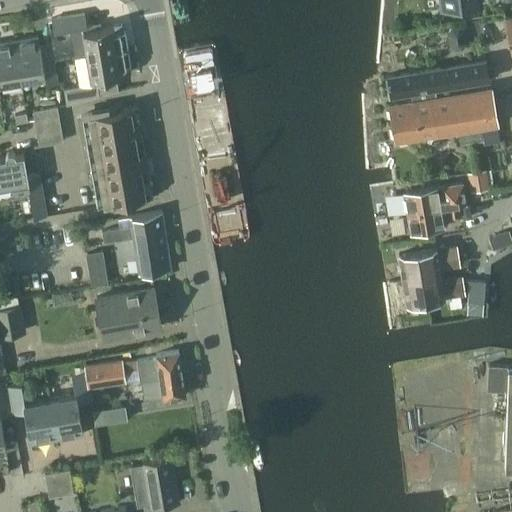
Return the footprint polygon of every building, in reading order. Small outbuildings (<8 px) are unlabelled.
[(70,27),(75,56),(127,47),(124,30),(122,31),(121,23),(96,28),(95,22),(86,24),(84,12),(51,18),(53,31),(70,27)] [(458,26),(451,27),(447,33),(450,45),(455,49),(462,48),(466,42),(464,30),(458,26)] [(44,75),(45,85),(58,83),(51,44),(39,46),(38,35),(14,39),(21,79),(44,75)] [(14,39),(0,41),(0,82),(21,79),(14,39)] [(128,64),(130,64),(127,47),(75,56),(80,85),(63,88),(65,103),(98,94),(96,83),(105,81),(104,76),(129,72),(128,64)] [(389,96),(489,79),(486,58),(386,75),(389,96)] [(491,85),(389,102),(395,139),(458,129),(461,142),(489,137),(500,135),(497,122),(491,85)] [(32,109),(34,120),(59,116),(57,105),(32,109)] [(96,206),(152,196),(136,106),(81,115),(96,206)] [(16,122),(27,120),(26,112),(14,114),(16,122)] [(61,128),(59,116),(34,120),(36,132),(61,128)] [(63,140),(61,128),(36,132),(38,144),(63,140)] [(30,193),(34,216),(46,214),(39,173),(27,175),(23,153),(15,154),(15,152),(13,150),(11,150),(8,150),(5,153),(5,156),(0,156),(0,197),(11,195),(12,196),(30,193)] [(484,169),(468,171),(472,190),(487,188),(484,169)] [(403,190),(406,212),(458,203),(464,202),(461,180),(403,190)] [(460,213),(458,203),(406,212),(410,232),(443,226),(442,216),(460,213)] [(468,204),(461,205),(463,217),(470,216),(468,204)] [(149,268),(149,270),(165,267),(170,266),(161,209),(130,214),(130,215),(118,217),(119,226),(102,229),(104,241),(133,236),(139,270),(147,269),(149,268)] [(492,246),(511,239),(507,228),(488,235),(492,246)] [(455,242),(397,252),(402,277),(440,271),(438,260),(457,257),(455,242)] [(149,268),(147,269),(148,275),(166,273),(165,267),(149,270),(149,268)] [(442,283),(440,271),(402,277),(406,303),(464,293),(461,280),(442,283)] [(470,280),(468,300),(482,301),(484,281),(470,280)] [(161,325),(153,286),(104,295),(97,297),(102,324),(105,339),(133,334),(132,330),(161,325)] [(0,333),(23,329),(17,296),(0,299),(0,333)] [(122,359),(85,364),(88,387),(140,379),(140,380),(147,379),(150,396),(162,394),(163,398),(185,395),(178,350),(156,353),(156,356),(137,359),(137,357),(122,360),(122,359)] [(488,363),(486,389),(506,390),(503,465),(511,464),(511,364),(507,364),(507,365),(500,364),(488,363)] [(74,367),(75,374),(81,372),(84,372),(83,365),(74,367)] [(71,374),(75,393),(49,398),(56,438),(83,433),(78,402),(90,400),(85,372),(81,372),(75,374),(71,374)] [(21,383),(7,385),(12,413),(24,411),(29,442),(56,438),(49,398),(24,402),(21,383)] [(0,447),(6,447),(0,415),(12,413),(7,385),(0,386),(0,447)] [(94,404),(96,418),(127,416),(126,401),(94,404)] [(145,506),(178,501),(170,457),(130,464),(136,503),(144,502),(145,506)] [(69,468),(44,472),(46,484),(71,480),(69,468)] [(73,492),(71,480),(46,484),(48,496),(73,492)]
